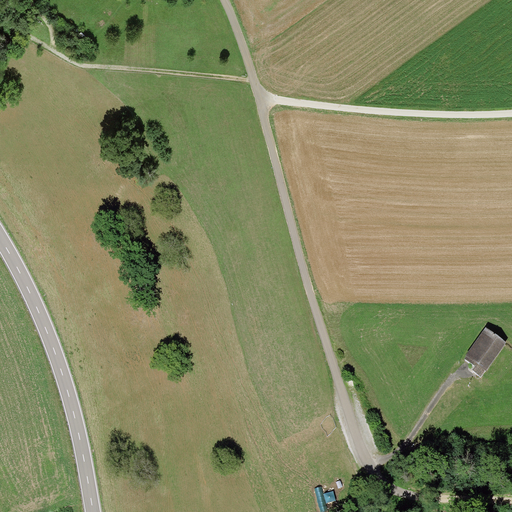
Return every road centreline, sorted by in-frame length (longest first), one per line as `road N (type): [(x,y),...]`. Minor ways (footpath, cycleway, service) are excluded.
road 1 (residential): [(222,0),(367,464)]
road 2 (tertiary): [(0,236),(67,388),(93,511)]
road 3 (track): [(511,502),(405,502),(385,491),(367,464),(392,459),(450,375)]
road 4 (track): [(0,20),(83,68),(251,80)]
road 5 (track): [(257,99),(511,113)]
